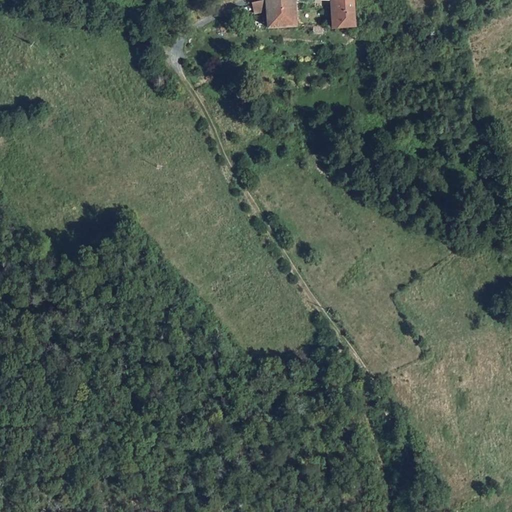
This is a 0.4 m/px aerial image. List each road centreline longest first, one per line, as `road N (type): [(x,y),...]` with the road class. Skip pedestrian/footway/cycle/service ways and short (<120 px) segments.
road 1 (track): [(335,328),(225,158),(174,59)]
road 2 (track): [(426,511),(374,377),(335,328)]
